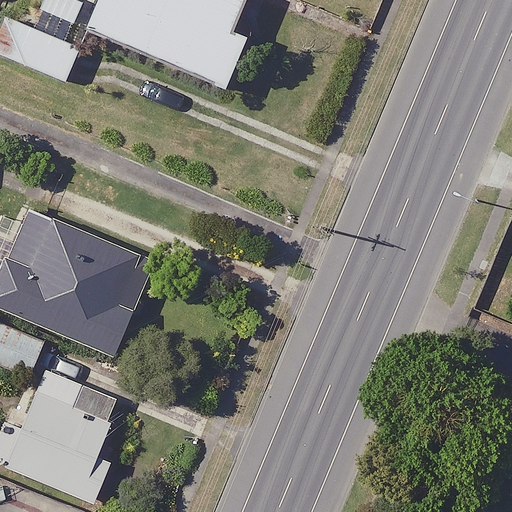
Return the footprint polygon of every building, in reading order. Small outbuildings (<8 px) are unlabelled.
[(90,0),(82,22),(220,77),(239,27),(224,21),(232,0),(90,0)] [(81,35),(6,2),(0,15),(0,50),(61,78),(81,35)] [(149,254),(22,199),(0,250),(0,300),(109,347),(149,254)] [(43,335),(0,318),(0,364),(28,375),(43,335)] [(104,392),(39,364),(16,417),(2,411),(0,416),(0,456),(89,495),(92,488),(98,490),(109,465),(102,462),(106,453),(98,449),(112,416),(97,410),(104,392)]
